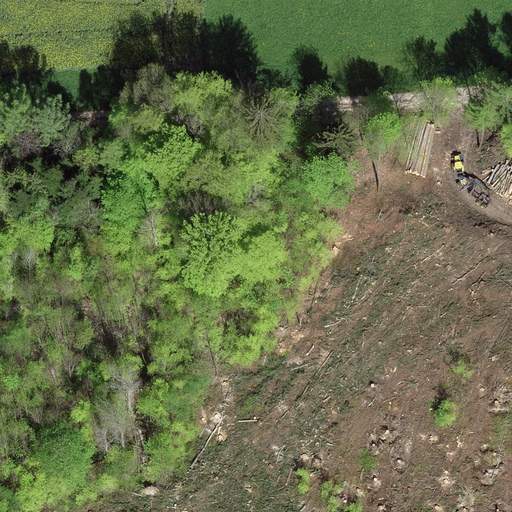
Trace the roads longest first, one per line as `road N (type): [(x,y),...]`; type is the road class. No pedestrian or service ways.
road 1 (track): [(511,88),(0,129)]
road 2 (track): [(469,92),(451,164),(511,216)]
